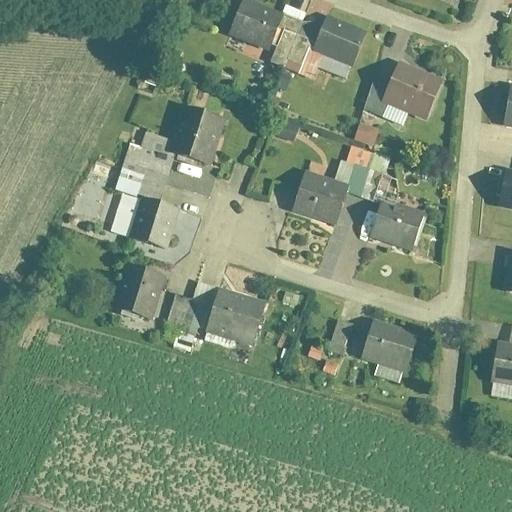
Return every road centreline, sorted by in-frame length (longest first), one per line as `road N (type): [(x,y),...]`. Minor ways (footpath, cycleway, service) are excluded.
road 1 (residential): [(478,47),(458,285),(445,316),(230,255)]
road 2 (residential): [(478,47),(346,0)]
